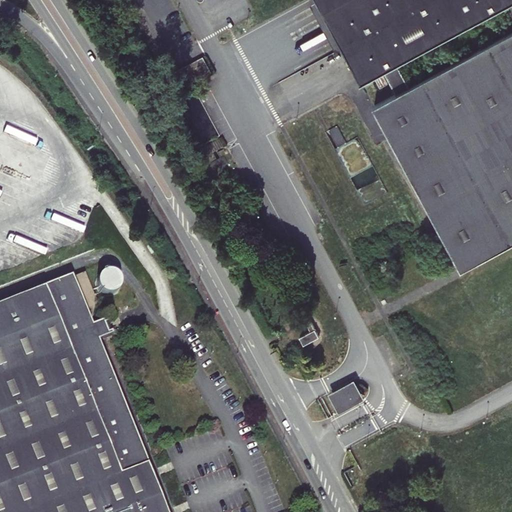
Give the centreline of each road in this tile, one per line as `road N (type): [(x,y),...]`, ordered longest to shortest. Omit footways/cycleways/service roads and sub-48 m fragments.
road 1 (tertiary): [(349,511),(177,192),(57,0)]
road 2 (tertiary): [(98,97),(332,511)]
road 3 (unknown): [(175,329),(112,259),(0,291)]
road 4 (unknown): [(175,329),(165,285),(93,179)]
road 5 (motorway): [(0,4),(42,33),(98,97)]
road 6 (unknown): [(235,441),(175,329)]
